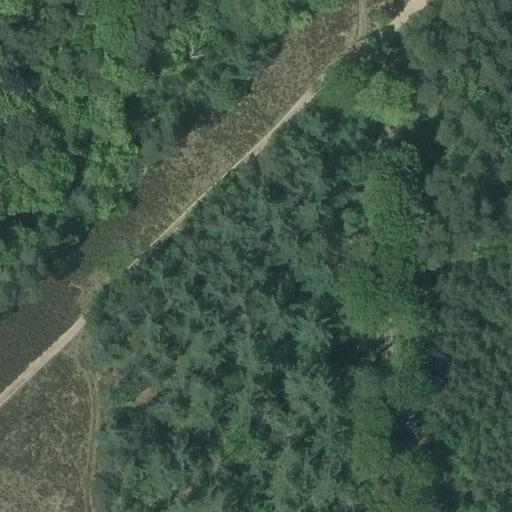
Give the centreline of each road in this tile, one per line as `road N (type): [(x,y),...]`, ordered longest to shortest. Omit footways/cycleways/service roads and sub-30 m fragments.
road 1 (track): [(422,0),(0,399)]
road 2 (track): [(389,511),(350,96),(357,0)]
